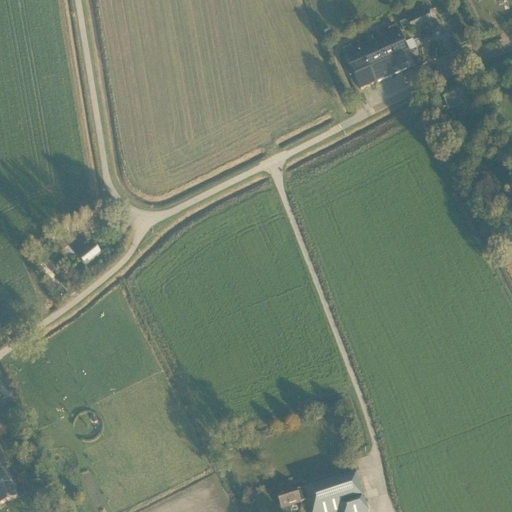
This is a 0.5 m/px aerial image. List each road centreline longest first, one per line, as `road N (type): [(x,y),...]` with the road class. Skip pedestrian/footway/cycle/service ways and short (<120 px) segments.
road 1 (tertiary): [(142,216),(178,209),(511,47)]
road 2 (tertiary): [(77,0),(106,176),(121,205),(142,216)]
road 3 (unclassified): [(0,352),(95,286),(131,249),(142,216)]
